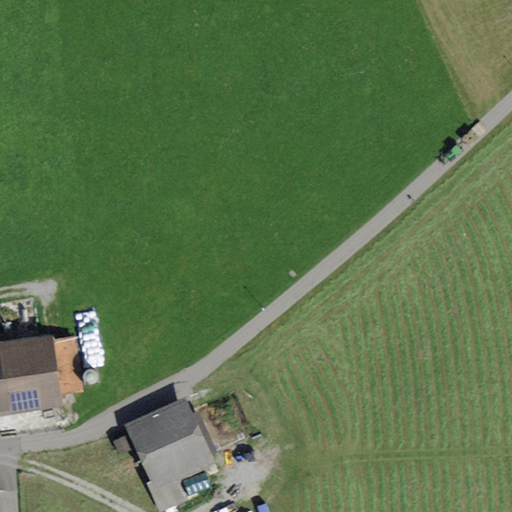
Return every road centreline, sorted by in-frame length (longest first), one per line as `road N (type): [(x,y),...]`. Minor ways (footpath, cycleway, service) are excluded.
road 1 (residential): [(511,101),(185,381),(87,434),(0,448)]
road 2 (track): [(511,448),(347,458),(296,471),(206,511)]
road 3 (track): [(132,511),(60,476),(0,458)]
